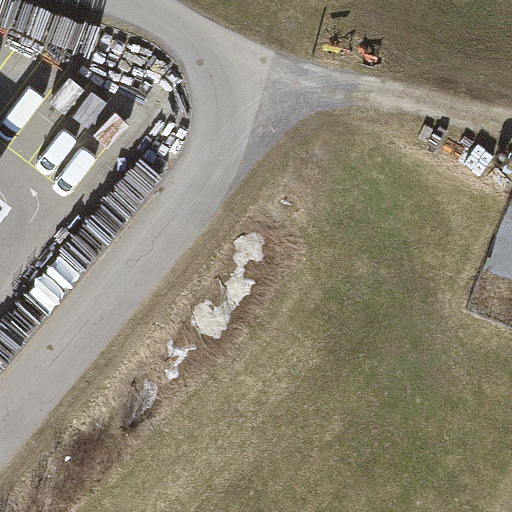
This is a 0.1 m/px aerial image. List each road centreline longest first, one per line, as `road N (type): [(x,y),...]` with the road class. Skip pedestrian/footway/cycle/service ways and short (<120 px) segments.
road 1 (residential): [(0,427),(187,202),(218,147),(218,96),(188,42),(108,0)]
road 2 (track): [(511,152),(477,133),(323,88),(218,96)]
